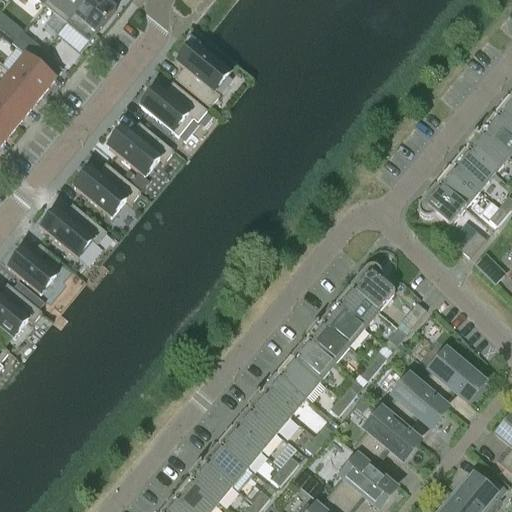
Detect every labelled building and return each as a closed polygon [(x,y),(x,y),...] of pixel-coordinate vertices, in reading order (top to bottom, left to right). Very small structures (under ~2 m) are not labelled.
[(48,0),(43,8),(65,26),(86,0),(48,0)] [(86,0),(65,26),(88,45),(115,12),(106,5),(110,0),(109,0),(86,0)] [(183,72),(175,82),(208,110),(218,98),(215,95),(230,77),(192,45),(175,65),(183,72)] [(34,50),(26,60),(33,65),(41,56),(34,50)] [(41,56),(33,65),(40,71),(48,62),(41,56)] [(25,58),(11,75),(41,99),(54,83),(40,71),(33,65),(26,60),(25,58)] [(11,75),(0,88),(0,92),(28,115),(41,99),(11,75)] [(155,89),(139,108),(178,140),(193,122),(197,125),(206,114),(172,87),(164,96),(155,89)] [(0,92),(0,118),(15,131),(28,115),(0,92)] [(511,104),(508,101),(494,117),(511,132),(511,104)] [(511,132),(494,117),(479,136),(508,160),(511,155),(511,132)] [(0,118),(0,144),(2,147),(15,131),(0,118)] [(122,130),(106,149),(145,181),(160,163),(164,166),(172,155),(138,127),(131,137),(122,130)] [(479,136),(465,152),(494,177),(508,160),(479,136)] [(465,152),(449,171),(479,195),(494,177),(465,152)] [(88,169),(72,189),(111,221),(126,202),(130,205),(138,195),(105,167),(97,177),(88,169)] [(465,212),(479,195),(449,171),(436,187),(465,212)] [(436,187),(419,206),(419,207),(418,209),(417,211),(418,213),(418,215),(419,217),(420,219),(422,220),(424,221),(426,221),(428,221),(430,220),(432,219),(433,218),(449,231),(465,212),(436,187)] [(498,211),(506,218),(511,211),(511,203),(507,200),(498,211)] [(36,232),(74,263),(88,245),(93,248),(102,237),(67,209),(59,219),(51,214),(45,221),(42,219),(33,229),(36,232)] [(506,218),(498,211),(488,223),(496,230),(506,218)] [(469,262),(485,243),(476,235),(460,254),(469,262)] [(22,250),(5,271),(41,300),(57,279),(50,274),(59,263),(38,247),(31,257),(22,250)] [(485,259),(476,268),(494,286),(503,277),(485,259)] [(394,296),(378,283),(379,283),(380,281),(380,279),(380,277),(380,275),(379,273),(378,271),(376,270),(374,269),(372,269),(370,269),(368,269),(366,270),(365,272),(349,291),(378,315),(394,296)] [(0,332),(13,343),(28,324),(31,326),(40,315),(6,287),(0,294),(0,332)] [(349,291),(335,307),(364,332),(378,315),(349,291)] [(410,333),(426,314),(416,306),(400,325),(410,333)] [(335,307),(319,326),(348,350),(364,332),(335,307)] [(335,367),(348,350),(319,326),(305,342),(335,367)] [(387,343),(395,350),(405,338),(397,331),(387,343)] [(305,342),(290,361),(319,385),(335,367),(305,342)] [(368,366),(376,373),(386,362),(377,355),(368,366)] [(419,391),(439,408),(451,393),(466,405),(481,387),(446,357),(443,360),(438,356),(428,368),(433,372),(430,375),(432,376),(419,391)] [(290,361),(276,377),(305,402),(319,385),(290,361)] [(376,373),(368,366),(358,378),(366,385),(376,373)] [(276,377),(261,396),(290,420),(305,402),(276,377)] [(439,408),(419,391),(409,382),(381,416),(402,433),(414,418),(429,431),(444,412),(439,408)] [(338,401),(347,408),(356,397),(348,390),(338,401)] [(261,396),(247,412),(276,437),(290,420),(261,396)] [(347,408),(338,401),(328,413),(337,420),(347,408)] [(247,412),(231,431),(261,455),(276,437),(247,412)] [(402,433),(381,416),(352,450),(373,467),(387,452),(401,464),(417,445),(402,433)] [(511,422),(497,439),(511,451),(499,467),(511,478),(511,422)] [(314,440),(322,447),(332,436),(323,429),(314,440)] [(247,472),(261,455),(231,431),(218,447),(247,472)] [(322,447),(314,440),(304,452),(312,459),(322,447)] [(231,490),(247,472),(218,447),(202,466),(231,490)] [(280,471),(288,478),(298,467),(289,460),(280,471)] [(330,498),(347,511),(351,511),(363,499),(377,511),(393,493),(357,463),(342,481),(343,482),(330,498)] [(217,507),(231,490),(202,466),(188,482),(217,507)] [(288,478),(280,471),(270,483),(278,490),(288,478)] [(293,483),(319,501),(328,489),(302,471),(293,483)] [(486,511),(504,492),(486,477),(479,486),(470,478),(442,511),(486,511)] [(186,511),(212,511),(217,507),(188,482),(173,501),(186,511)] [(250,506),(257,511),(259,511),(269,501),(260,494),(250,506)] [(347,511),(330,498),(317,511),(347,511)] [(186,511),(173,501),(163,511),(186,511)]
